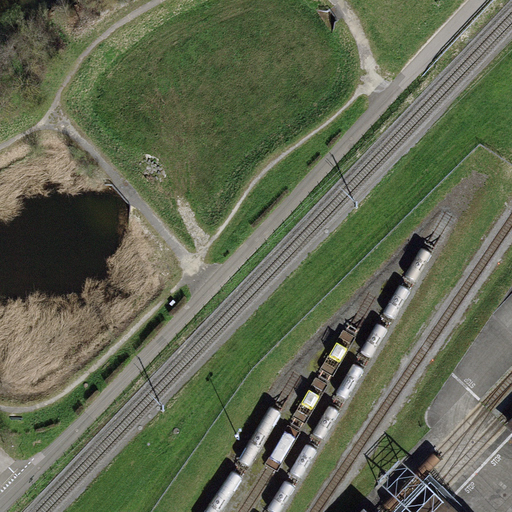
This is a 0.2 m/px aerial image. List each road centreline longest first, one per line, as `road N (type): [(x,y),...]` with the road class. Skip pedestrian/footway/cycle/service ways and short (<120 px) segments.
road 1 (track): [(23,481),(478,0)]
road 2 (track): [(0,407),(52,401),(192,265),(80,140)]
road 3 (track): [(337,0),(358,34),(370,81),(252,185),(192,265),(211,287)]
road 4 (track): [(48,116),(93,43),(156,0)]
